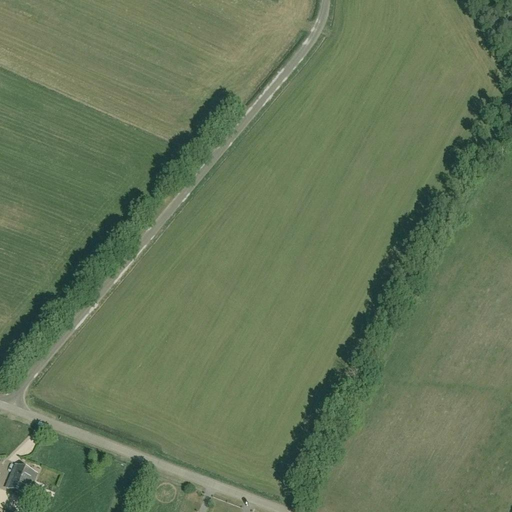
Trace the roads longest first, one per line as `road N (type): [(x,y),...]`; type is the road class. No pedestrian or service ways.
road 1 (unclassified): [(9,408),(83,305),(247,122),(319,29),(327,0)]
road 2 (unclassified): [(283,511),(9,408)]
